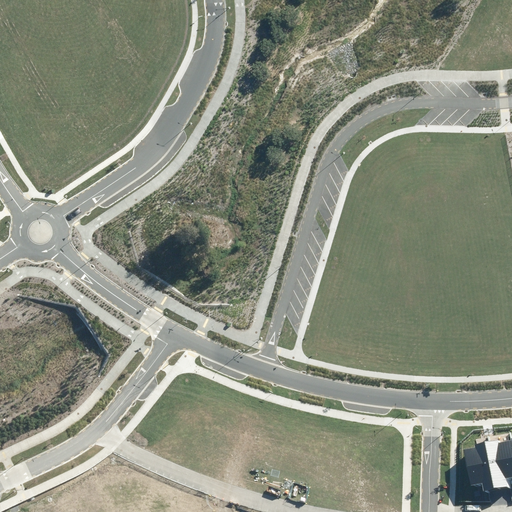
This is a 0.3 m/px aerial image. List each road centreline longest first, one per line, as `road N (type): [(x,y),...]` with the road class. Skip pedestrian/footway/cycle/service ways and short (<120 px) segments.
road 1 (residential): [(511,101),(393,107),(348,133),(314,198),(263,368)]
road 2 (residential): [(214,0),(210,58),(172,126),(137,165),(58,220)]
road 3 (residential): [(99,427),(159,463),(317,511)]
road 4 (residential): [(434,400),(263,368)]
road 5 (unknown): [(0,120),(74,65),(62,0)]
road 6 (residential): [(173,330),(52,249)]
road 7 (residential): [(173,330),(99,427)]
